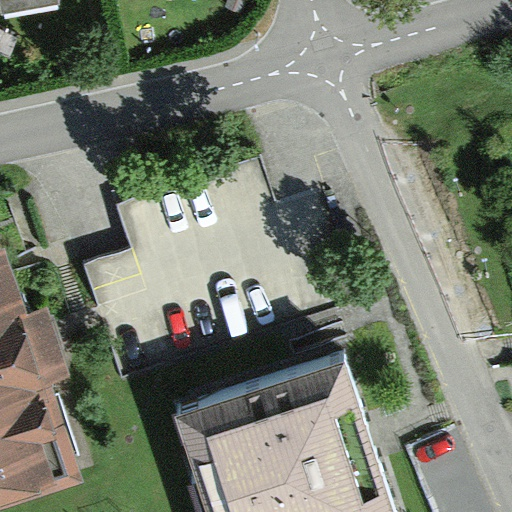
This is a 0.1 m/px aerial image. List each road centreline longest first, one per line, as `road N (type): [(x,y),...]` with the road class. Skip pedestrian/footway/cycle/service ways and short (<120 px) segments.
road 1 (residential): [(330,55),(511,491)]
road 2 (residential): [(0,132),(330,55)]
road 3 (residential): [(330,55),(511,3)]
